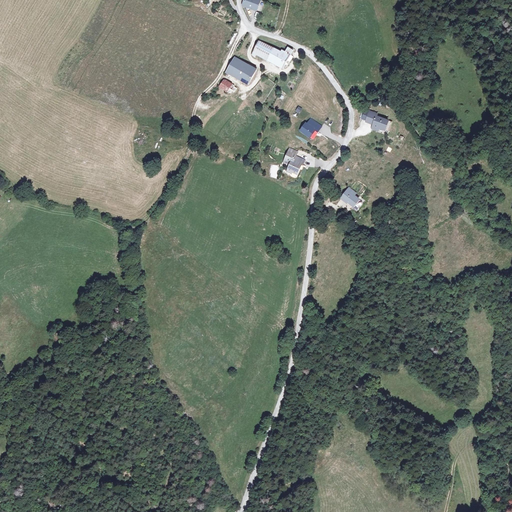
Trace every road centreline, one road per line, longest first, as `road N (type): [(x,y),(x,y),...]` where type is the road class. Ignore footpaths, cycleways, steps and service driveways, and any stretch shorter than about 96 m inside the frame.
road 1 (unclassified): [(238,0),(250,28),(315,59),(351,119),(345,143),(317,180),(284,391),(239,511)]
road 2 (track): [(245,23),(195,106),(190,148),(174,179),(148,217),(128,227)]
road 3 (track): [(511,173),(485,142),(442,155),(391,98),(348,106)]
